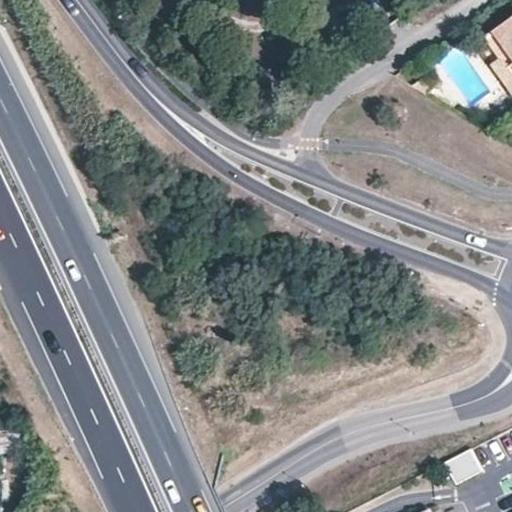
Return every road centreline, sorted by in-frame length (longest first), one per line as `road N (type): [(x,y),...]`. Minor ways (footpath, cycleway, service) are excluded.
road 1 (trunk): [(194,511),(0,85)]
road 2 (tertiary): [(130,66),(165,119),(291,205),(511,295)]
road 3 (trunk): [(0,204),(139,511)]
road 4 (residential): [(219,511),(341,436),(463,406),(511,375)]
road 5 (residential): [(312,176),(307,143),(322,105),(471,0)]
road 6 (tertiary): [(312,176),(230,140),(130,66)]
road 7 (tertiary): [(511,250),(312,176)]
